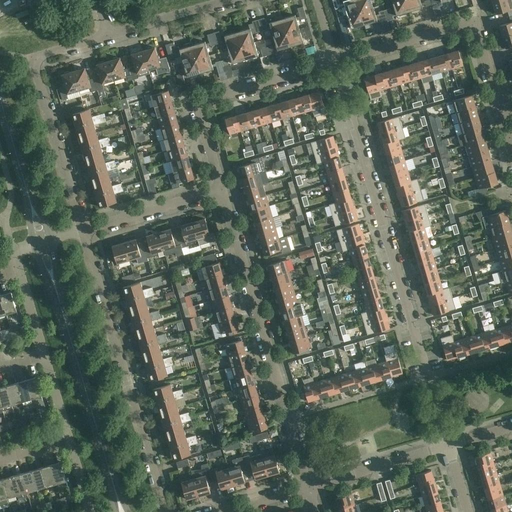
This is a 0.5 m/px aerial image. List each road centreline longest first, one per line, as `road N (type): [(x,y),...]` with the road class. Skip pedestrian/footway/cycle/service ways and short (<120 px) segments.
road 1 (residential): [(444,445),(334,63)]
road 2 (residential): [(309,486),(221,192)]
road 3 (residential): [(164,511),(82,233)]
road 4 (tertiary): [(122,511),(43,245)]
road 5 (residential): [(82,233),(33,60),(109,35)]
road 6 (residential): [(221,192),(195,103),(334,63)]
road 7 (residential): [(334,63),(474,19),(498,101)]
road 8 (tertiary): [(43,245),(0,100)]
road 9 (residential): [(82,233),(221,192)]
road 10 (residential): [(309,486),(444,445)]
